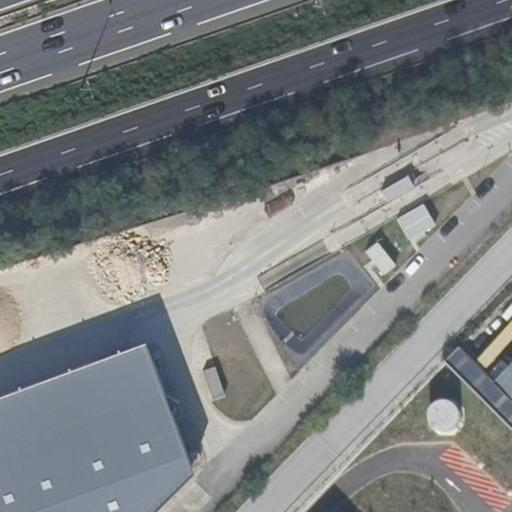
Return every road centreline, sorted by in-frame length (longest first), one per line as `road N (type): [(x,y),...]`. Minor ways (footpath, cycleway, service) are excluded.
road 1 (motorway): [(0,174),(501,0)]
road 2 (motorway): [(0,65),(188,0)]
